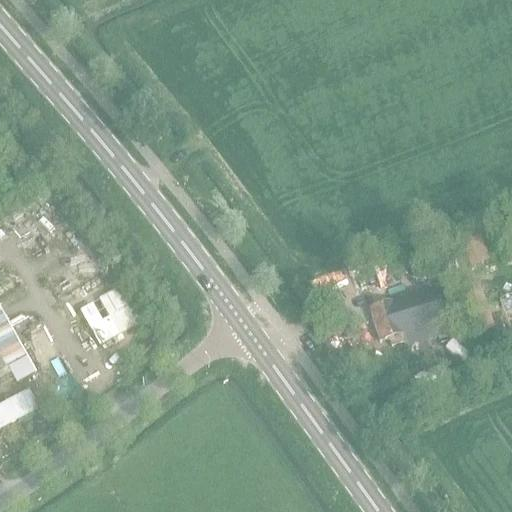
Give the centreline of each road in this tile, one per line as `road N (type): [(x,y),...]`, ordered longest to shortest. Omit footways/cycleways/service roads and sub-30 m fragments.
road 1 (secondary): [(240,320),(0,23)]
road 2 (unclassified): [(0,500),(240,320)]
road 3 (secondary): [(380,511),(240,320)]
